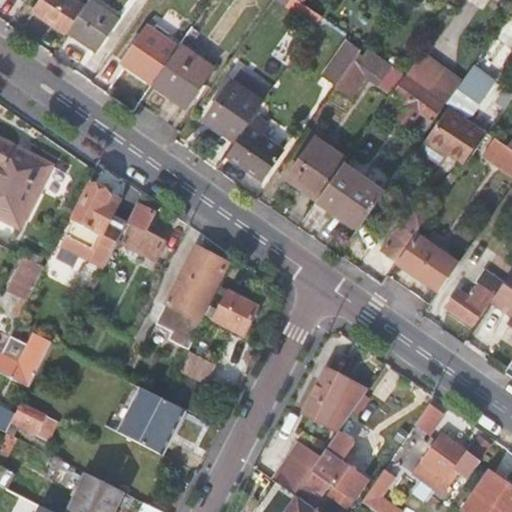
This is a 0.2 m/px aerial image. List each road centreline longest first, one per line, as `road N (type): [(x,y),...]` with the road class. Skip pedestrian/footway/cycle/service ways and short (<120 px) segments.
road 1 (residential): [(0,56),(320,276)]
road 2 (residential): [(206,511),(320,276)]
road 3 (residential): [(320,276),(511,412)]
